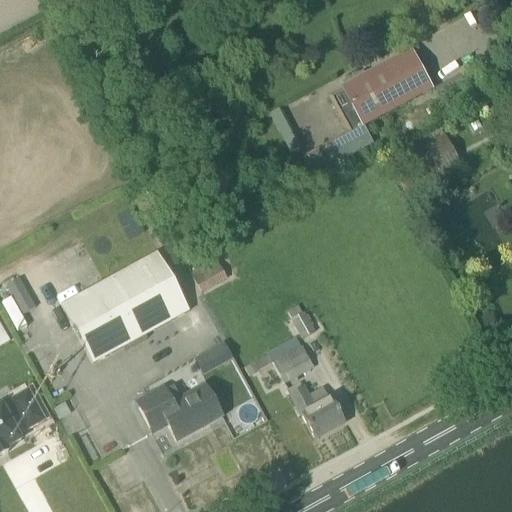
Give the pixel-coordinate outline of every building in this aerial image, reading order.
[(105,41),(119,67),(138,57),(124,31),(105,41)] [(433,92),(412,52),(343,87),(345,90),(329,97),(348,134),(306,155),(316,175),(373,145),(364,127),(414,101),(433,92)] [(425,147),(442,177),(462,166),(445,136),(425,147)] [(196,265),(194,281),(201,294),(226,281),(213,255),(196,265)] [(152,332),(120,274),(60,307),(92,365),(152,332)] [(21,316),(34,308),(18,279),(5,287),(21,316)] [(291,319),(301,339),(314,332),(304,312),(291,319)] [(0,326),(0,347),(9,343),(0,326)] [(300,348),(299,349),(293,339),(266,354),(268,356),(272,364),(283,386),(313,370),(300,348)] [(250,367),(244,370),(249,377),(272,364),(268,356),(250,367)] [(152,436),(167,428),(175,443),(221,418),(204,387),(180,401),(172,388),(164,392),(163,390),(135,405),(152,436)] [(322,389),(307,398),(301,389),(289,396),(314,441),(344,425),(329,398),(327,399),(322,389)] [(20,442),(15,434),(25,428),(11,403),(1,409),(0,407),(0,457),(7,454),(5,451),(20,442)]
